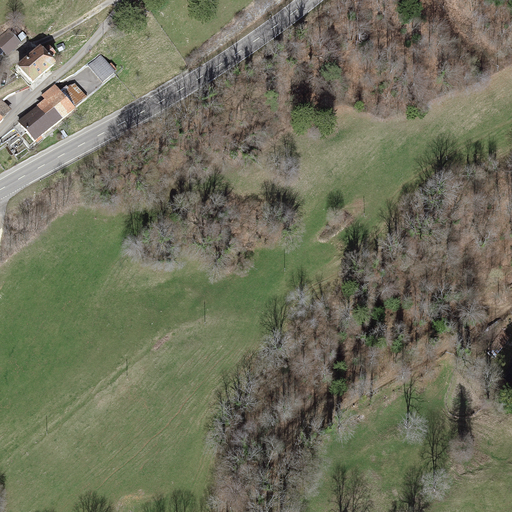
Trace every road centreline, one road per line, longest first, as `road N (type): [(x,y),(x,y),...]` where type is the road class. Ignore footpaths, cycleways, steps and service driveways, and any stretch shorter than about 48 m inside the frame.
road 1 (primary): [(308,0),(165,98),(0,189)]
road 2 (track): [(227,511),(234,481),(511,307)]
road 3 (residential): [(124,0),(0,130)]
